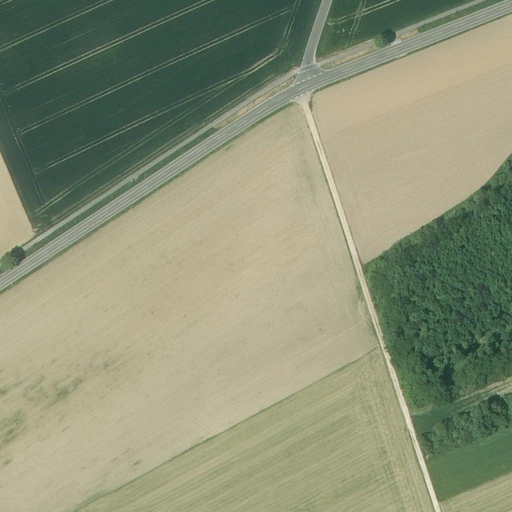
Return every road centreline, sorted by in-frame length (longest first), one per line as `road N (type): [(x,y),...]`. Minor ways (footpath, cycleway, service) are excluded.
road 1 (track): [(301,88),(438,511)]
road 2 (tertiary): [(313,82),(0,284)]
road 3 (tertiary): [(511,4),(313,82)]
